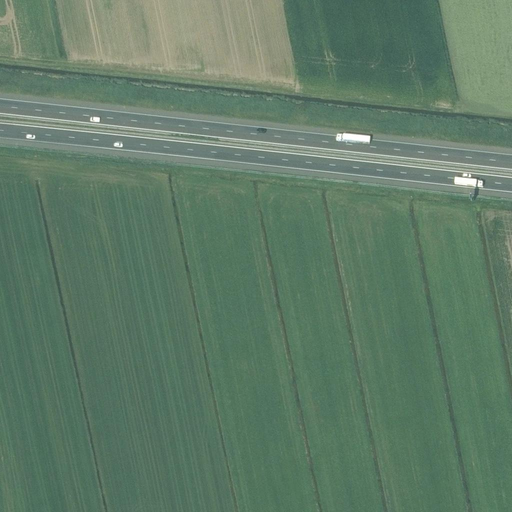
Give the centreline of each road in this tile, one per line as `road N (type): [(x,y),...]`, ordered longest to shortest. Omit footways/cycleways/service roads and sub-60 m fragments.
road 1 (motorway): [(511,162),(0,106)]
road 2 (motorway): [(0,130),(511,184)]
